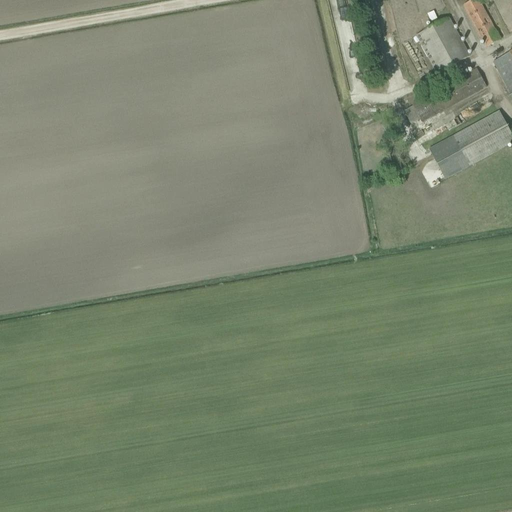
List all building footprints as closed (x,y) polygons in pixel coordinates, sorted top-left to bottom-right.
[(487,49),(500,41),(478,0),(475,0),(464,6),(487,49)] [(435,14),(428,17),(431,22),(437,19),(435,14)] [(417,36),(437,75),(470,57),(449,19),(417,36)] [(493,64),(502,80),(511,74),(511,52),(498,60),(493,64)] [(404,112),(411,125),(420,120),(422,123),(486,88),(477,70),(413,105),(414,107),(404,112)] [(511,144),(511,135),(499,112),(429,150),(446,181),(511,144)]
